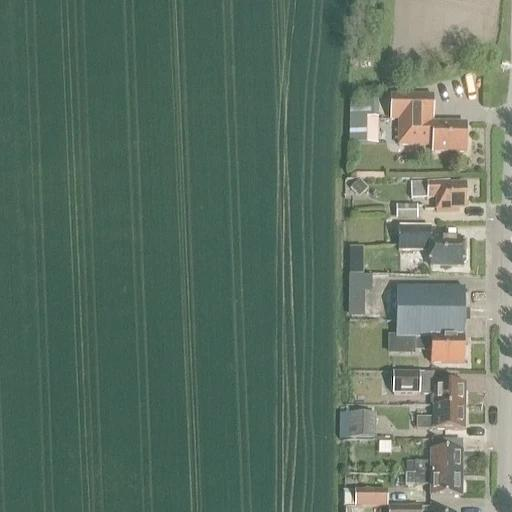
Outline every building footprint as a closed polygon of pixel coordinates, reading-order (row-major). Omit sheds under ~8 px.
[(390,95),(390,122),(397,122),(397,146),(431,147),(430,169),(448,169),(448,153),(465,153),(466,125),(433,125),(433,95),(390,95)] [(366,119),(366,144),(378,144),(378,119),(366,119)] [(358,199),(368,190),(358,180),(349,190),(358,199)] [(449,183),(426,184),(426,182),(410,183),(410,199),(426,199),(435,198),(435,213),(457,212),(457,207),(465,207),(465,186),(449,187),(449,183)] [(417,220),(417,206),(395,207),(395,220),(417,220)] [(429,228),(415,228),(398,228),(398,247),(389,247),(389,257),(398,258),(398,252),(429,252),(428,267),(462,267),(462,264),(464,264),(464,252),(462,252),(462,241),(429,240),(429,228)] [(348,276),(348,318),(363,318),(364,294),(371,294),(371,276),(348,276)] [(463,289),(415,289),(396,289),(395,338),(413,339),(413,351),(430,351),(430,364),(463,364),(463,338),(463,289)] [(432,407),(463,407),(463,384),(433,384),(433,373),(418,373),(393,373),(392,395),(432,396),(432,407)] [(463,407),(432,407),(432,419),(416,419),(416,430),(432,430),(432,431),(462,431),(463,407)] [(376,415),(348,414),(348,439),(375,439),(376,415)] [(390,455),(390,443),(378,443),(378,455),(390,455)] [(414,474),(460,474),(460,465),(462,463),(462,456),(460,454),(460,451),(430,451),(430,463),(414,463),(414,474)] [(405,463),(405,474),(414,474),(414,463),(405,463)] [(405,486),(429,486),(429,498),(460,497),(460,494),(462,492),(462,485),(460,483),(460,474),(414,474),(405,474),(405,486)] [(387,509),(387,491),(353,491),(354,509),(387,509)]
